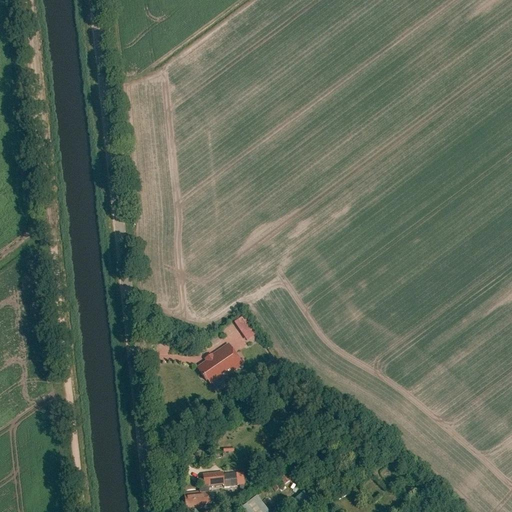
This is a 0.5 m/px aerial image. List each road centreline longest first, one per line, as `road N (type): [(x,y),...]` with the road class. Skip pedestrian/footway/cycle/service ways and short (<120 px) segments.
road 1 (tertiary): [(151,511),(94,0)]
road 2 (unclassified): [(80,511),(25,0)]
